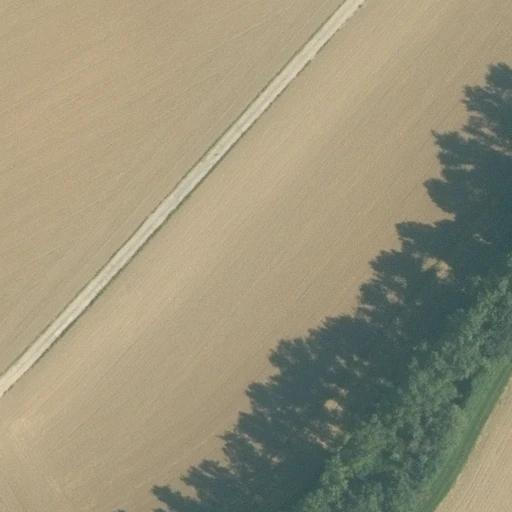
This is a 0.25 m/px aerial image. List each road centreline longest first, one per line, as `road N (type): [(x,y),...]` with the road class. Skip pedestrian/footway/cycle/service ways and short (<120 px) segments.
road 1 (track): [(359,0),(0,389)]
road 2 (track): [(425,511),(511,365)]
